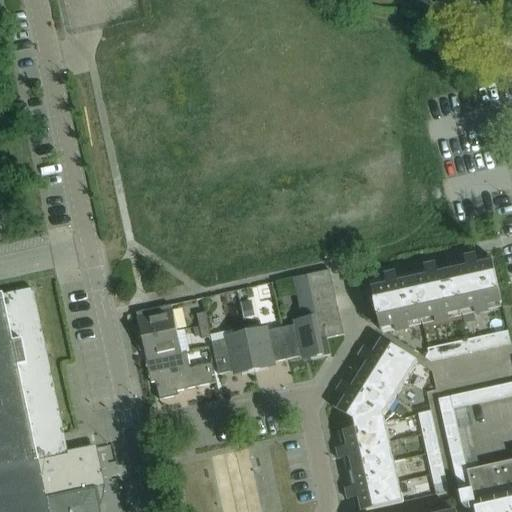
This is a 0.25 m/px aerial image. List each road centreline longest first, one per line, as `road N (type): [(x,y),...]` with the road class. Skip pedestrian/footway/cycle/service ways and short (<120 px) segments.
road 1 (unclassified): [(136,511),(35,0)]
road 2 (residential): [(306,398),(356,337),(339,262)]
road 3 (residential): [(187,418),(306,398)]
